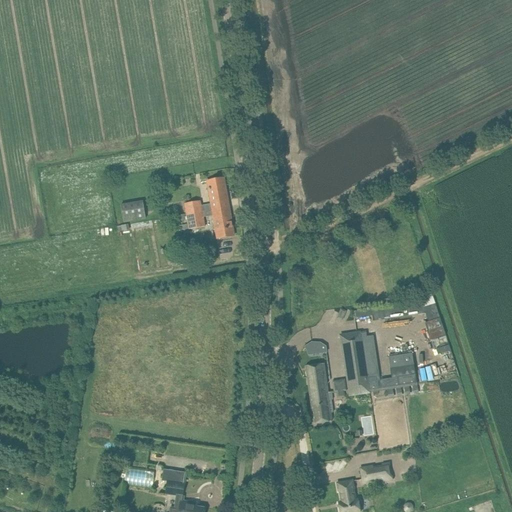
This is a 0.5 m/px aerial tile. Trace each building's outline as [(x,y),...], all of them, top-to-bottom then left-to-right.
[(91,173),(86,177),(90,182),(95,178),(91,173)] [(207,181),(212,208),(228,206),(224,178),(207,181)] [(160,193),(157,191),(149,193),(151,202),(159,201),(161,198),(160,193)] [(121,203),(123,222),(146,219),(143,200),(121,203)] [(202,210),(200,200),(184,202),(186,213),(202,210)] [(234,236),(228,206),(212,208),(217,238),(234,236)] [(204,225),(202,210),(186,213),(187,215),(180,216),(181,221),(188,220),(189,228),(204,225)] [(423,298),(427,307),(436,302),(432,294),(423,298)] [(431,340),(446,337),(442,318),(427,321),(431,340)] [(401,396),(400,388),(404,387),(405,395),(409,395),(409,387),(412,386),(413,394),(418,393),(417,383),(412,353),(389,357),(392,378),(380,380),(373,335),(366,337),(366,330),(340,334),(340,337),(347,396),(370,393),(370,391),(387,389),(389,398),(393,398),(392,389),(396,388),(396,397),(401,396)] [(438,354),(451,351),(449,343),(436,346),(438,354)] [(332,392),(327,392),(323,364),(305,366),(313,424),(331,421),(328,401),(333,400),(332,392)] [(428,368),(430,380),(446,377),(444,365),(428,368)] [(446,370),(447,379),(459,377),(457,368),(446,370)] [(345,397),(344,391),(347,391),(345,379),(332,381),(334,393),(337,392),(337,398),(345,397)] [(363,482),(361,469),(360,469),(363,483),(382,480),(383,481),(392,480),(391,473),(390,473),(389,467),(390,466),(389,463),(382,464),(382,466),(372,467),(374,480),(363,482)] [(162,481),(168,481),(166,494),(183,496),(186,472),(163,469),(162,481)] [(339,511),(359,511),(357,499),(356,500),(352,480),(336,483),(338,492),(339,492),(340,502),(338,503),(339,511)] [(179,511),(202,511),(203,508),(195,507),(196,504),(197,504),(181,501),(179,511)]
